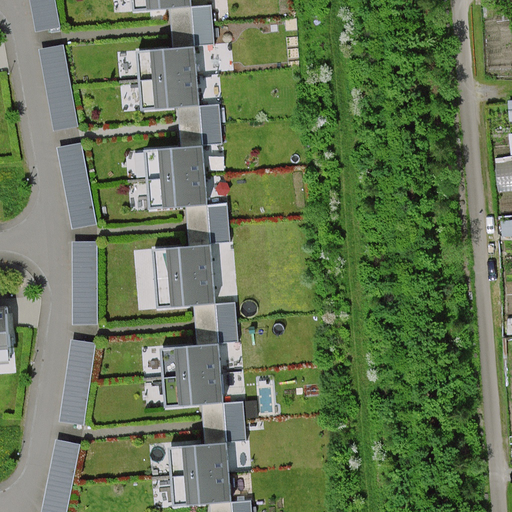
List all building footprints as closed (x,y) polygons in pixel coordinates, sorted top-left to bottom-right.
[(55,0),(30,0),(36,31),(61,26),(55,0)] [(191,4),(195,47),(216,45),(212,3),(191,4)] [(40,50),(54,131),(79,127),(64,46),(40,50)] [(195,47),(152,51),(156,107),(199,104),(195,47)] [(199,104),(203,146),(224,144),(220,102),(199,104)] [(81,143),(57,147),(73,229),(96,225),(81,143)] [(203,146),(159,150),(164,206),(207,203),(203,146)] [(207,203),(212,245),(232,243),(228,201),(207,203)] [(73,324),(98,324),(98,242),(73,242),(73,324)] [(212,245),(168,249),(172,305),(216,302),(212,245)] [(216,302),(220,345),(240,342),(236,300),(216,302)] [(0,365),(11,364),(7,307),(0,307),(0,365)] [(72,341),(61,421),(85,425),(96,344),(72,341)] [(145,343),(146,375),(169,375),(168,342),(145,343)] [(220,345),(177,348),(181,404),(224,400),(220,345)] [(224,400),(228,443),(248,441),(244,399),(224,400)] [(57,441),(42,511),(67,511),(80,445),(57,441)] [(228,443),(183,448),(187,504),(232,501),(228,443)] [(232,501),(232,511),(252,511),(251,500),(232,501)]
